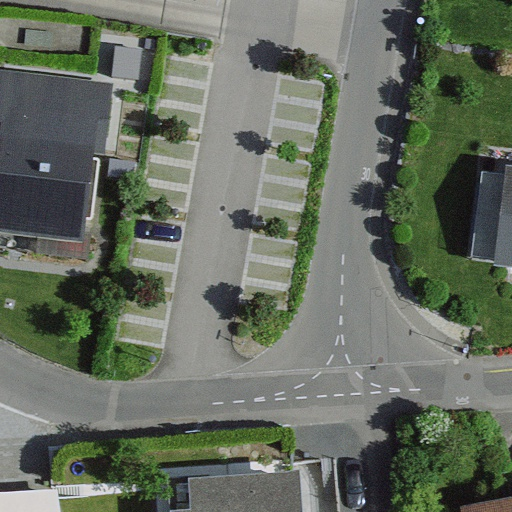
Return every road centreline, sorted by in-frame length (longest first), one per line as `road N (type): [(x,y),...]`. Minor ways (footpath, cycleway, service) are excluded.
road 1 (residential): [(382,0),(319,390)]
road 2 (residential): [(319,390),(113,404),(61,396),(0,372)]
road 3 (residential): [(319,390),(511,378)]
